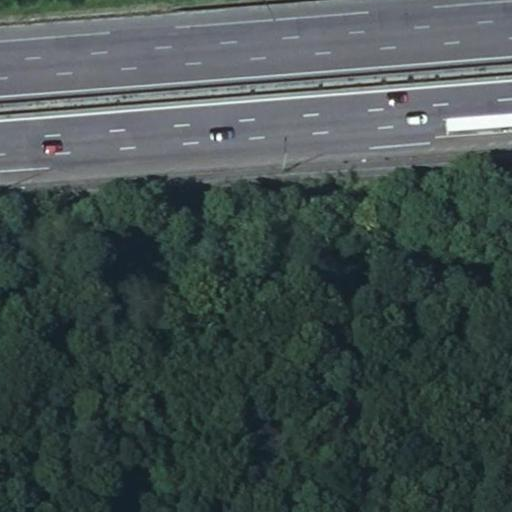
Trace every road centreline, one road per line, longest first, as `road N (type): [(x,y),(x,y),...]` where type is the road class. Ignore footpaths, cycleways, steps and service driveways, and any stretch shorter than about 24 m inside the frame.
road 1 (motorway): [(0,146),(511,108)]
road 2 (motorway): [(511,31),(0,68)]
road 3 (track): [(511,291),(315,288),(0,303)]
